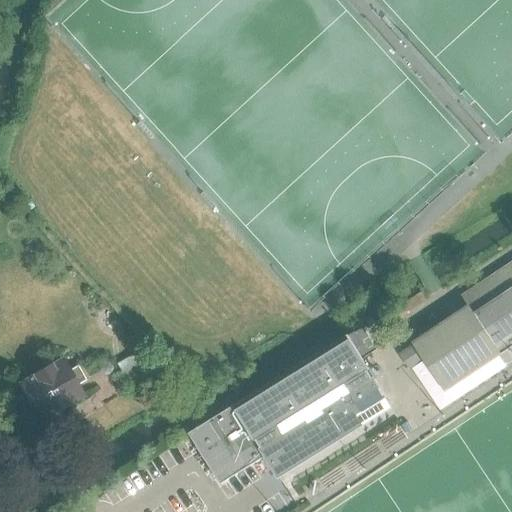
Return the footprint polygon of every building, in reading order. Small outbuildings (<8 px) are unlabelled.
[(511,360),(511,264),(464,297),(470,307),(432,332),(428,326),(419,332),(423,338),(415,343),(416,345),(409,349),(418,363),(425,358),(446,390),(493,359),(501,353),(508,364),(511,360)] [(363,421),(390,404),(348,336),(323,351),(324,354),(323,354),(322,354),(239,406),(239,407),(238,408),(236,405),(190,434),(220,483),(265,456),(269,461),(272,459),(279,469),(322,443),(330,437),(332,440),(344,433),(342,430),(361,418),(363,421)] [(145,377),(132,355),(116,364),(122,374),(116,377),(123,390),(145,377)] [(82,396),(76,386),(85,381),(77,366),(68,371),(61,360),(19,384),(40,421),(82,396)] [(110,375),(113,368),(109,362),(102,363),(98,369),(102,375),(110,375)]
